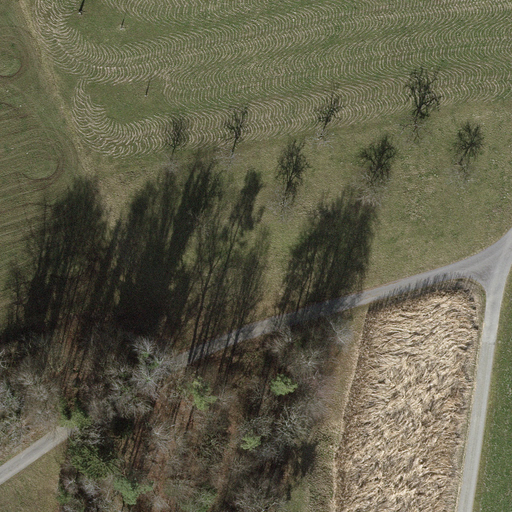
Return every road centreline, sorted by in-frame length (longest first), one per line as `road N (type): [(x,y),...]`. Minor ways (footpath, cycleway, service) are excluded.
road 1 (track): [(501,266),(358,303),(150,377),(0,481)]
road 2 (track): [(501,266),(466,511)]
